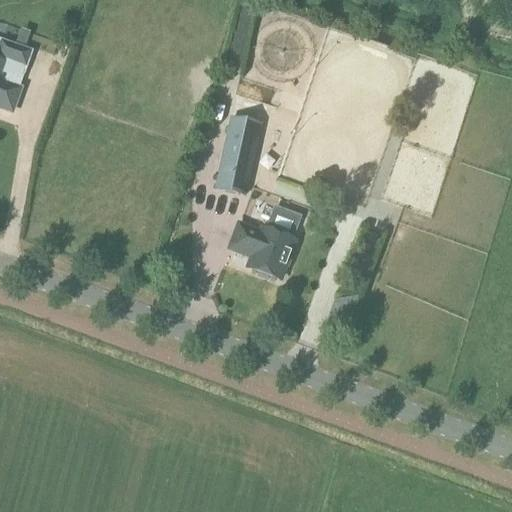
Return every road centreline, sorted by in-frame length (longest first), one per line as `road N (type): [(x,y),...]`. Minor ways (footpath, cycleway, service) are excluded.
road 1 (secondary): [(511,452),(0,268)]
road 2 (unknown): [(186,335),(201,279),(196,190),(210,122)]
